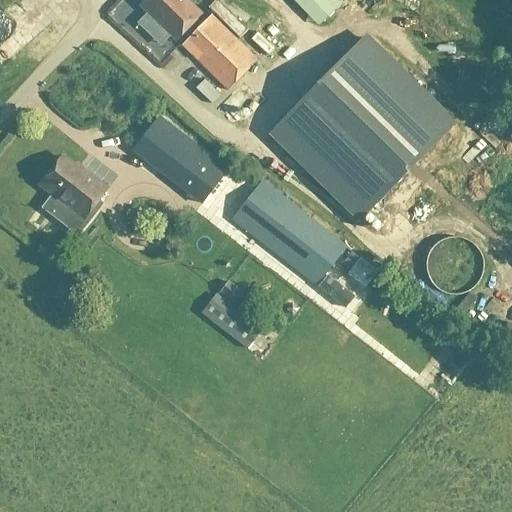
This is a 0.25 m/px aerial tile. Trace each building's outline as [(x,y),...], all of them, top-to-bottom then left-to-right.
[(201,17),(183,0),(147,0),(140,7),(176,42),(201,17)] [(331,0),(284,0),(336,52),(359,29),(331,0)] [(209,17),(180,47),(227,92),(256,62),(209,17)] [(362,40),(331,72),(272,132),(362,220),(421,159),(452,128),(362,40)] [(220,98),(202,82),(194,90),(211,106),(220,98)] [(217,122),(241,143),(271,108),(247,88),(217,122)] [(133,153),(201,206),(223,178),(154,125),(133,153)] [(511,150),(499,142),(472,182),(491,195),(511,164),(511,150)] [(60,223),(69,211),(82,222),(107,189),(83,171),(81,173),(61,158),(38,188),(51,198),(42,210),(60,223)] [(345,248),(261,183),(231,221),(315,286),(345,248)] [(433,193),(420,218),(432,225),(445,200),(433,193)] [(221,230),(228,221),(211,208),(204,217),(221,230)] [(308,304),(206,220),(178,254),(200,272),(210,259),(234,279),(228,286),(265,316),(275,304),(295,320),(308,304)] [(459,240),(454,239),(449,240),(444,241),(440,243),(436,245),(432,249),(430,252),(427,257),(426,261),(425,266),(425,271),(426,276),(427,280),(430,285),(433,288),(436,292),(440,294),(445,296),(449,297),(454,298),(459,297),(464,296),(468,294),(472,292),(476,288),(479,284),(481,280),(483,276),(483,271),(483,266),(483,261),(481,257),(479,252),(476,249),(472,245),(468,243),(464,241),(459,240)] [(317,289),(332,302),(343,311),(344,309),(353,299),(326,277),(317,289)]
